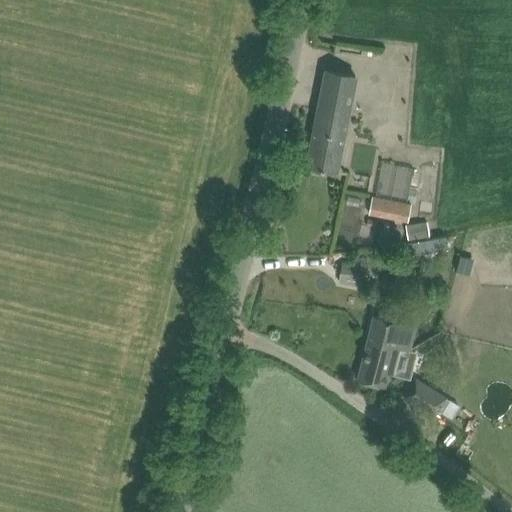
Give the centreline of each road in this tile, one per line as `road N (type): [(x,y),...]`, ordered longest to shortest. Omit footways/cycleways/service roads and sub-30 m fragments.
road 1 (unclassified): [(502,511),(281,349),(222,321)]
road 2 (tertiary): [(222,321),(300,0)]
road 3 (tertiary): [(176,511),(222,321)]
